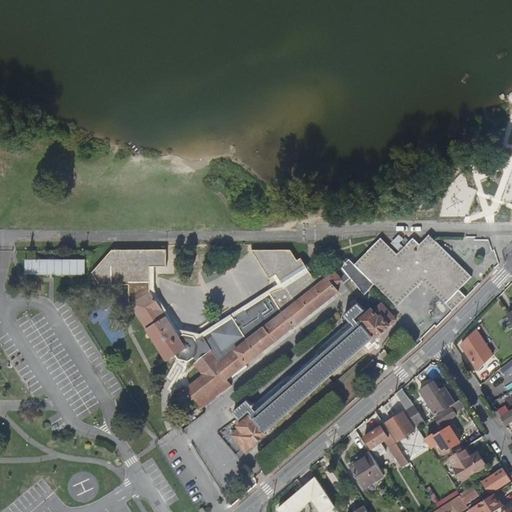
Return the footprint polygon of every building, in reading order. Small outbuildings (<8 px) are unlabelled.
[(398,238),(393,243),(400,250),(404,246),(398,238)] [(92,273),(101,286),(126,286),(126,283),(131,283),(130,302),(167,357),(171,354),(172,353),(176,353),(178,357),(180,359),(185,359),(188,360),(190,360),(192,358),(196,356),(208,371),(186,388),(199,408),(184,417),(187,421),(201,411),(200,410),(232,385),(227,378),(342,289),(337,282),(345,276),(348,281),(363,268),(399,309),(427,284),(447,307),(451,311),(464,297),(462,295),(476,282),(447,250),(441,243),(431,252),(429,250),(424,245),(406,261),(397,250),(391,243),(375,258),(365,250),(321,284),(319,283),(312,282),(298,263),(295,265),(292,263),(289,265),(282,256),(244,255),(264,282),(270,277),(279,287),(245,308),(248,314),(236,321),(233,316),(198,338),(195,338),(194,334),(181,332),(179,335),(176,332),(150,290),(150,267),(165,267),(165,249),(111,250),(92,273)] [(85,259),(25,259),(25,274),(86,276),(85,259)] [(375,300),(369,292),(354,305),(360,313),(375,300)] [(369,312),(244,420),(242,422),(244,423),(240,426),(232,434),(246,450),(396,320),(382,304),(371,314),(369,312)] [(476,330),(459,342),(477,372),(491,352),(476,330)] [(511,369),(511,356),(499,368),(506,375),(511,369)] [(434,416),(450,405),(455,402),(445,387),(437,392),(431,382),(417,391),(434,416)] [(401,388),(395,393),(417,427),(423,423),(401,388)] [(244,420),(240,417),(254,405),(248,398),(232,410),(239,417),(236,421),(240,426),(244,423),(242,422),(244,420)] [(463,406),(459,399),(455,402),(450,405),(451,408),(435,418),(440,425),(456,415),(454,412),(463,406)] [(409,462),(376,410),(371,414),(379,427),(364,437),(376,457),(385,451),(382,445),(385,443),(400,467),(402,466),(409,462)] [(511,410),(501,418),(506,426),(511,421),(511,410)] [(387,423),(398,441),(415,430),(403,412),(387,423)] [(434,434),(427,439),(432,448),(440,442),(446,451),(459,442),(450,426),(435,436),(434,434)] [(470,445),(483,436),(478,430),(466,438),(470,445)] [(453,456),(449,459),(450,462),(463,481),(486,465),(478,451),(472,455),(467,447),(453,456)] [(383,474),(369,452),(349,464),(363,487),(383,474)] [(449,459),(453,456),(450,452),(439,459),(441,464),(449,459)] [(450,462),(449,459),(441,464),(443,467),(450,462)] [(490,493),(511,480),(503,468),(482,481),(490,493)] [(338,511),(316,476),(278,509),(280,511),(296,511),(312,498),(320,511),(324,511),(327,511),(338,511)] [(473,487),(461,495),(466,503),(479,495),(473,487)] [(471,511),(492,511),(502,506),(494,494),(470,509),(471,511)] [(438,509),(433,511),(445,511),(454,506),(457,509),(461,506),(464,511),(469,508),(466,503),(461,495),(438,509)]
